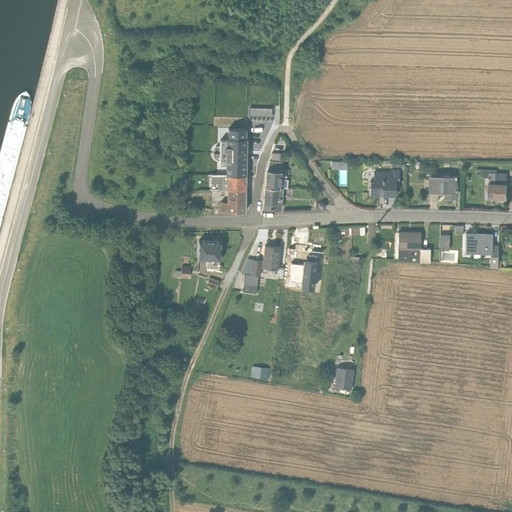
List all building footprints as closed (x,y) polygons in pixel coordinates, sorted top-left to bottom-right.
[(227,173),(245,173),(245,137),(228,137),(227,173)] [(265,168),(279,169),(280,160),(268,159),(265,168)] [(331,160),(331,168),(346,168),(346,160),(331,160)] [(279,187),(279,186),(279,182),(280,175),(280,169),(279,169),(265,168),(265,173),(264,181),(264,185),(279,187)] [(369,180),(369,194),(381,195),(395,195),(395,183),(398,183),(398,168),(390,168),(390,171),(372,171),(372,180),(369,180)] [(489,177),(489,171),(495,171),(496,168),(481,168),(481,176),(489,177)] [(489,171),(489,177),(489,181),(506,182),(506,172),(489,171)] [(227,174),(226,187),(244,188),(245,173),(227,173),(227,174)] [(226,187),(227,174),(211,174),(211,182),(217,181),(217,188),(221,188),(226,188),(226,187)] [(427,175),(427,191),(442,192),(442,197),(456,197),(457,180),(454,180),(454,175),(429,175),(427,175)] [(506,182),(489,181),(488,181),(487,197),(506,198),(507,182),(506,182)] [(279,187),(264,185),(262,206),(263,206),(280,208),(282,186),(279,186),(279,187)] [(226,187),(226,188),(226,200),(221,200),(219,200),(219,209),(244,210),(244,188),(226,187)] [(363,225),(337,226),(337,230),(343,230),(344,235),(364,234),(363,225)] [(419,247),(420,230),(397,230),(397,248),(419,248),(419,247)] [(448,249),(449,231),(439,230),(438,248),(448,249)] [(492,253),(492,244),(493,232),(465,231),(464,252),(491,253),(492,253)] [(197,237),(197,258),(219,258),(220,238),(197,237)] [(262,259),(261,265),(277,268),(280,246),(263,244),(262,259)] [(492,253),(491,253),(490,267),(498,267),(499,244),(492,244),(492,253)] [(419,248),(397,248),(396,259),(418,261),(429,262),(429,248),(419,247),(419,248)] [(261,265),(262,259),(251,258),(249,273),(259,274),(260,265),(261,265)] [(175,265),(175,274),(180,274),(180,275),(188,276),(188,264),(180,264),(180,265),(175,265)] [(211,277),(208,285),(215,287),(218,280),(218,279),(211,277)] [(254,365),(253,376),(264,377),(265,366),(254,365)] [(335,366),(332,386),(350,388),(352,368),(335,366)]
